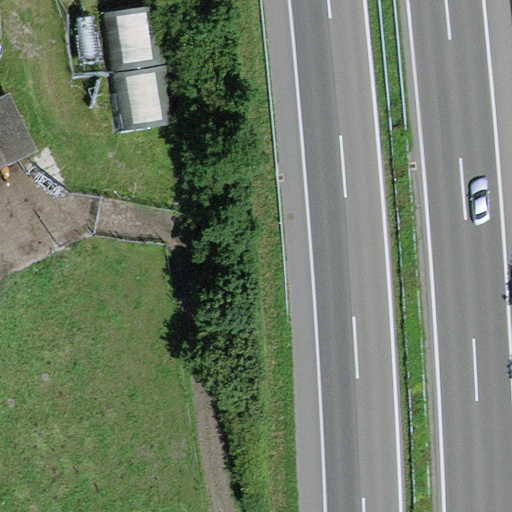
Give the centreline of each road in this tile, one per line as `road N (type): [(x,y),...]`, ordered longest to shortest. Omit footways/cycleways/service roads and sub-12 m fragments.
road 1 (motorway): [(322,0),(360,511)]
road 2 (motorway): [(476,511),(470,285),(447,0)]
